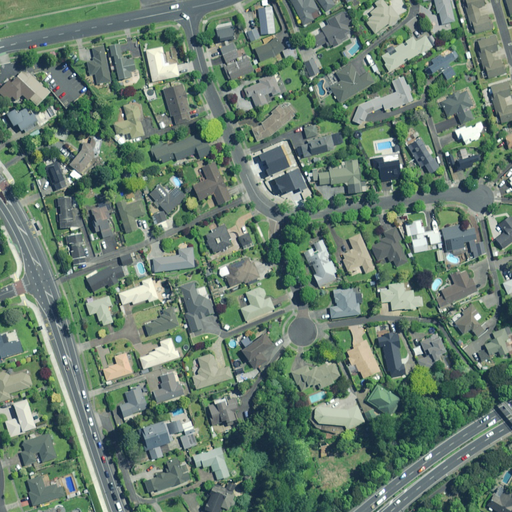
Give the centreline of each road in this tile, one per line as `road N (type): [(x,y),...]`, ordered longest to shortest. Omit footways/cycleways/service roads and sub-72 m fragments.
road 1 (secondary): [(119,511),(43,278)]
road 2 (residential): [(187,8),(206,84),(254,194),(277,210)]
road 3 (residential): [(277,210),(462,192),(478,198)]
road 4 (tertiary): [(187,8),(0,47)]
road 5 (primary): [(366,511),(511,407)]
road 6 (primary): [(511,425),(390,511)]
road 7 (residential): [(277,210),(303,331)]
